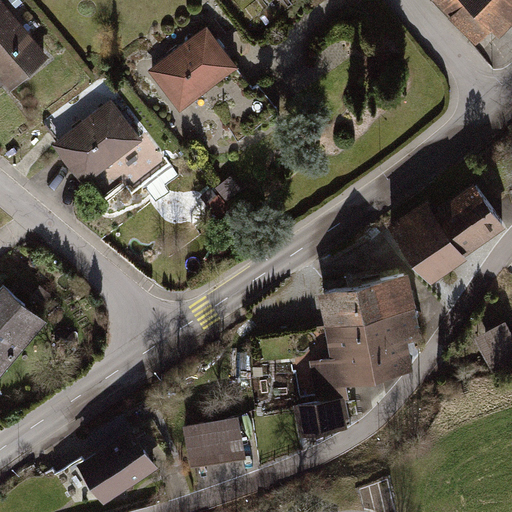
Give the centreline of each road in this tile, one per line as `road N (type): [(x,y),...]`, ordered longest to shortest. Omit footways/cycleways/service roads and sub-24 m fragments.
road 1 (residential): [(511,245),(439,358),(361,438),(262,484),(165,511)]
road 2 (tertiary): [(177,334),(496,109)]
road 3 (tertiary): [(0,456),(177,334)]
road 4 (residential): [(177,334),(38,221)]
road 5 (residential): [(409,0),(496,109)]
